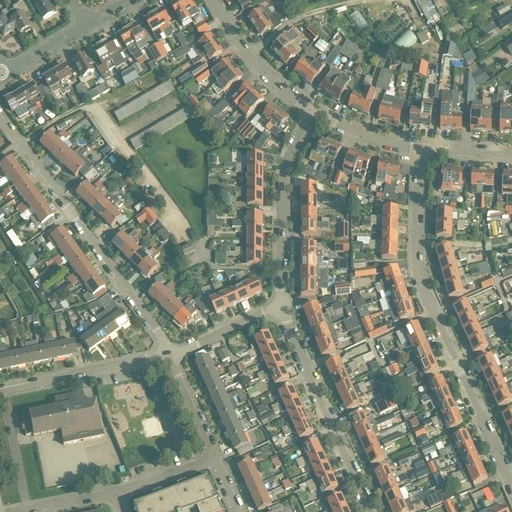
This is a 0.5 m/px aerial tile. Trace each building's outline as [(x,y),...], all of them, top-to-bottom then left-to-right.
[(40,0),(42,3),(35,7),(43,21),(56,13),(48,0),(40,0)] [(190,19),(178,0),(177,0),(172,0),(171,1),(171,3),(171,4),(170,5),(182,25),(190,20),(190,19)] [(190,0),(178,0),(190,19),(198,14),(190,0)] [(230,0),(232,2),(236,0),(238,0),(239,1),(237,3),(243,13),(252,7),(248,0),(242,0),(241,0),(230,0)] [(428,0),(427,0),(418,6),(429,26),(440,20),(428,0)] [(439,0),(432,0),(437,10),(443,7),(439,0)] [(14,10),(8,13),(8,14),(12,20),(11,20),(17,29),(20,34),(24,32),(25,32),(29,30),(29,28),(30,28),(26,21),(22,15),(24,14),(30,11),(24,1),(16,5),(13,7),(14,10)] [(507,5),(496,11),(500,17),(511,11),(507,5)] [(261,11),(249,20),(254,28),(272,15),(267,8),(263,10),(262,8),(260,9),(261,11)] [(272,15),(254,28),(260,36),(272,28),(274,30),(281,25),(280,22),(287,17),(282,9),(272,15)] [(173,33),(174,32),(162,10),(153,15),(164,33),(168,40),(172,38),(173,33)] [(511,11),(496,22),(502,31),(511,25),(511,11)] [(3,16),(0,17),(0,29),(4,36),(17,29),(11,20),(12,20),(8,14),(3,17),(3,16)] [(153,15),(144,20),(154,37),(158,43),(163,40),(160,36),(164,33),(153,15)] [(203,22),(195,27),(200,36),(208,31),(203,22)] [(129,29),(127,30),(139,51),(144,48),(146,50),(149,48),(145,40),(136,25),(135,26),(134,24),(132,24),(128,26),(128,28),(129,29)] [(309,27),(304,33),(313,42),(318,37),(309,27)] [(127,30),(118,35),(128,51),(129,51),(135,61),(143,57),(142,55),(139,51),(127,30)] [(275,47),(272,51),(279,58),(301,37),(294,30),(287,35),(284,32),(272,44),(275,47)] [(392,45),(403,56),(417,42),(407,31),(392,45)] [(423,31),(416,35),(422,45),(429,41),(423,31)] [(199,45),(192,49),(197,58),(217,44),(211,36),(199,44),(199,45)] [(301,37),(279,58),(286,65),(301,50),(298,46),(304,40),(301,37)] [(102,44),(101,45),(113,66),(115,69),(116,70),(123,65),(124,64),(122,61),(117,52),(110,40),(110,39),(108,40),(108,39),(106,38),(102,41),(102,42),(102,44)] [(184,39),(179,42),(183,48),(186,46),(188,45),(185,40),(184,39)] [(320,40),(315,47),(322,53),(327,46),(320,40)] [(94,49),(92,49),(93,50),(99,61),(100,63),(96,65),(105,80),(105,82),(111,78),(110,77),(109,72),(115,69),(113,66),(101,45),(100,45),(99,44),(97,43),(94,46),(93,47),(94,49)] [(161,44),(155,47),(162,60),(168,56),(161,44)] [(197,58),(191,61),(194,66),(207,57),(210,61),(223,53),(217,44),(197,58)] [(183,48),(168,57),(172,63),(190,52),(186,46),(183,48)] [(155,47),(148,51),(156,64),(162,60),(155,47)] [(334,51),(326,64),(330,67),(339,55),(334,51)] [(472,52),(463,57),(468,65),(473,62),(476,60),(472,52)] [(76,61),(74,62),(83,78),(94,72),(84,56),(82,57),(81,55),(75,59),(76,61)] [(339,55),(330,67),(335,70),(344,58),(339,55)] [(142,62),(145,68),(152,63),(148,58),(142,62)] [(304,61),(295,73),(303,79),(316,62),(312,59),(308,64),(304,61)] [(228,61),(212,74),(218,82),(235,69),(228,61)] [(317,61),(316,62),(303,79),(310,85),(325,67),(317,61)] [(402,61),(401,70),(413,73),(415,63),(402,61)] [(137,62),(131,66),(133,70),(136,75),(137,76),(143,72),(137,62)] [(413,73),(412,76),(425,78),(427,65),(415,63),(413,73)] [(196,69),(191,73),(194,78),(199,74),(208,69),(204,64),(196,69)] [(65,67),(54,73),(66,94),(70,92),(67,86),(65,82),(71,78),(65,67)] [(235,69),(218,82),(217,84),(224,92),(242,77),(235,69)] [(133,70),(120,77),(123,82),(126,87),(139,80),(138,79),(137,76),(136,75),(133,70)] [(382,70),(376,89),(381,91),(387,72),(382,70)] [(206,71),(195,79),(199,85),(210,77),(206,71)] [(479,71),(471,75),(478,88),(486,84),(479,71)] [(387,72),(381,91),(388,93),(394,74),(387,72)] [(46,84),(42,87),(48,97),(53,94),(53,95),(54,96),(60,92),(62,96),(63,98),(67,95),(66,94),(54,73),(49,76),(48,73),(43,77),(44,79),(43,79),(46,84)] [(332,73),(320,92),(329,97),(340,78),(332,73)] [(340,78),(329,97),(338,102),(347,87),(351,90),(356,78),(351,75),(349,80),(342,76),(340,78)] [(354,94),(349,108),(358,111),(367,90),(371,79),(366,77),(359,95),(354,94)] [(174,91),(169,81),(163,84),(169,94),(174,91)] [(90,99),(81,85),(80,83),(74,87),(84,102),(90,99)] [(90,99),(90,98),(92,101),(95,100),(110,91),(110,90),(106,84),(88,95),(90,99)] [(169,94),(163,84),(158,87),(163,97),(169,94)] [(33,85),(22,92),(34,113),(38,111),(36,106),(43,102),(42,101),(48,97),(42,87),(36,90),(33,85)] [(249,85),(231,103),(239,110),(256,92),(249,85)] [(163,97),(158,87),(152,91),(158,100),(163,97)] [(367,90),(358,111),(367,115),(376,94),(367,90)] [(13,96),(7,99),(14,111),(16,110),(20,117),(29,112),(31,115),(34,113),(22,92),(20,93),(19,92),(17,91),(16,91),(14,92),(13,94),(13,96)] [(158,100),(152,91),(151,91),(147,94),(153,104),(158,100)] [(256,92),(239,110),(247,118),(254,111),(254,110),(264,99),(256,92)] [(441,115),(441,130),(451,130),(453,95),(453,93),(443,93),(442,115),(441,115)] [(153,104),(147,94),(141,97),(147,107),(153,104)] [(423,104),(420,128),(430,129),(433,107),(428,107),(429,104),(430,95),(424,94),(423,104)] [(453,95),(451,130),(461,131),(462,116),(461,116),(461,109),(457,109),(457,106),(459,106),(459,96),(453,95)] [(382,105),(379,119),(389,122),(394,99),(384,96),(382,105)] [(147,107),(141,97),(136,100),(142,110),(147,107)] [(394,99),(389,122),(398,124),(402,109),(403,101),(394,99)] [(142,110),(136,100),(131,103),(136,113),(142,110)] [(196,100),(192,104),(196,108),(195,109),(204,119),(213,111),(214,110),(205,100),(200,105),(196,100)] [(214,110),(213,111),(218,116),(229,106),(224,100),(214,109),(214,110)] [(483,100),(482,111),(481,132),(491,133),(492,110),(496,110),(497,100),(483,100)] [(136,113),(131,103),(125,107),(131,117),(136,113)] [(412,111),(410,126),(420,128),(423,104),(413,103),(412,111)] [(501,118),(500,133),(510,134),(511,104),(504,104),(504,109),(505,109),(504,112),(502,112),(501,118)] [(71,115),(79,110),(76,105),(68,110),(71,115)] [(196,115),(190,106),(184,109),(190,119),(196,115)] [(272,106),(258,124),(266,130),(280,112),(272,106)] [(131,117),(125,107),(120,110),(125,120),(131,117)] [(52,121),(60,119),(56,108),(48,111),(52,121)] [(190,119),(184,109),(179,112),(184,122),(190,119)] [(120,110),(114,113),(120,123),(125,120),(120,110)] [(472,110),(471,131),(475,132),(475,134),(476,135),(479,135),(480,134),(480,132),(481,132),(482,111),(472,110)] [(184,122),(179,112),(173,116),(179,125),(184,122)] [(280,112),(266,130),(259,139),(264,143),(270,133),(277,138),(281,132),(284,133),(288,128),(287,125),(284,123),(288,118),(280,112)] [(179,125),(173,116),(168,119),(173,128),(179,125)] [(173,128),(168,119),(162,122),(168,132),(173,128)] [(240,135),(249,124),(244,120),(232,134),(236,137),(239,134),(240,135)] [(64,121),(55,126),(58,132),(67,127),(64,121)] [(168,132),(162,122),(157,125),(163,135),(168,132)] [(255,129),(250,125),(249,124),(240,135),(246,140),(255,129)] [(163,135),(157,125),(152,128),(157,138),(163,135)] [(157,138),(152,128),(146,132),(152,141),(157,138)] [(50,134),(40,144),(48,153),(59,142),(62,138),(65,142),(70,137),(63,130),(55,139),(50,134)] [(152,141),(146,132),(141,135),(146,144),(152,141)] [(98,145),(109,138),(105,133),(95,139),(98,145)] [(146,144),(141,135),(135,138),(141,148),(146,144)] [(135,138),(130,141),(136,151),(141,148),(135,138)] [(311,157),(310,161),(316,163),(315,164),(322,167),(323,165),(332,144),(323,140),(320,146),(317,145),(315,148),(314,147),(310,157),(311,157)] [(59,142),(48,153),(57,161),(68,150),(59,142)] [(332,144),(323,165),(332,169),(341,148),(332,144)] [(68,150),(57,161),(66,170),(76,159),(68,150)] [(79,156),(76,159),(66,170),(75,178),(79,174),(84,178),(93,168),(83,158),(87,154),(84,151),(79,156)] [(350,152),(343,173),(348,175),(353,177),(360,155),(350,152)] [(360,155),(353,177),(352,179),(362,183),(363,180),(366,173),(370,158),(360,155)] [(248,156),(248,169),(263,169),(263,157),(248,156)] [(1,160),(0,160),(0,169),(5,177),(17,168),(10,159),(4,163),(1,160)] [(378,176),(376,183),(386,185),(390,163),(389,163),(389,161),(385,160),(384,162),(380,161),(377,176),(378,176)] [(384,195),(382,200),(388,201),(397,203),(399,196),(394,195),(400,165),(390,163),(386,185),(384,195)] [(17,168),(5,177),(12,187),(24,178),(17,168)] [(308,168),(305,174),(316,180),(319,174),(308,168)] [(248,169),(248,181),(263,182),(263,169),(248,169)] [(93,170),(84,178),(88,183),(98,175),(93,170)] [(439,184),(439,192),(451,193),(452,170),(442,170),(442,184),(439,184)] [(452,170),(451,193),(461,194),(463,171),(452,170)] [(326,185),(331,188),(337,173),(331,171),(326,185)] [(482,187),(483,172),(472,171),(471,194),(477,194),(477,187),(482,187)] [(483,172),(482,187),(482,195),(493,195),(494,173),(483,172)] [(338,189),(341,183),(343,175),(337,173),(331,188),(338,189)] [(511,206),(511,173),(504,173),(503,196),(508,196),(507,207),(511,206)] [(12,187),(9,189),(4,193),(6,196),(11,193),(12,194),(15,191),(19,197),(31,188),(24,178),(12,187)] [(86,184),(76,195),(85,203),(103,185),(108,179),(102,184),(100,183),(99,182),(92,190),(86,184)] [(103,185),(85,203),(94,212),(104,201),(112,193),(106,187),(111,182),(108,179),(103,185)] [(135,189),(129,180),(124,184),(130,193),(135,189)] [(248,181),(248,194),(263,194),(263,182),(248,181)] [(302,186),(302,199),(317,199),(317,187),(302,186)] [(350,186),(348,192),(355,194),(357,194),(359,189),(350,186)] [(31,188),(19,197),(26,206),(38,198),(31,188)] [(236,194),(236,198),(242,198),(242,200),(248,200),(248,207),(263,207),(263,194),(248,194),(242,194),(236,194)] [(23,209),(18,213),(20,216),(29,210),(33,216),(45,208),(38,198),(26,206),(23,209)] [(104,201),(94,212),(102,220),(120,202),(117,199),(109,206),(104,201)] [(302,199),(302,212),(317,212),(317,199),(302,199)] [(439,199),(438,207),(451,208),(451,203),(451,200),(439,199)] [(120,202),(102,220),(111,228),(121,218),(116,212),(123,205),(120,202)] [(137,213),(146,207),(143,203),(134,209),(137,213)] [(153,225),(161,220),(152,207),(138,217),(142,223),(148,219),(153,225)] [(45,208),(33,216),(29,219),(37,229),(39,228),(42,232),(55,224),(51,219),(52,217),(45,208)] [(371,217),(371,221),(398,222),(399,210),(384,209),(383,216),(378,215),(378,218),(371,217)] [(302,212),(302,224),(316,224),(317,212),(302,212)] [(438,212),(437,225),(452,226),(453,213),(438,212)] [(235,222),(235,226),(236,226),(236,228),(242,229),(242,226),(248,226),(248,229),(262,229),(262,216),(248,216),(248,222),(235,222)] [(371,221),(371,225),(377,225),(383,225),(383,234),(397,235),(398,222),(371,221)] [(152,231),(156,236),(158,234),(164,229),(160,224),(152,231)] [(302,224),(302,237),(316,237),(316,230),(321,230),(321,224),(316,224),(302,224)] [(500,224),(487,226),(489,240),(502,238),(500,224)] [(437,225),(437,238),(451,239),(452,226),(437,225)] [(56,226),(44,235),(48,241),(47,241),(50,245),(53,250),(56,248),(69,240),(61,230),(60,231),(56,226)] [(248,229),(247,241),(262,241),(262,229),(248,229)] [(9,231),(3,235),(14,251),(20,247),(9,231)] [(363,242),(363,246),(397,247),(397,235),(383,234),(382,240),(376,240),(376,242),(363,242)] [(122,235),(112,245),(121,254),(131,243),(122,235)] [(139,235),(134,240),(131,243),(121,254),(130,262),(140,251),(134,246),(142,238),(139,235)] [(141,244),(144,247),(149,242),(146,239),(141,244)] [(57,256),(52,260),(55,264),(76,250),(69,240),(56,248),(63,257),(59,260),(57,256)] [(247,253),(247,254),(262,254),(262,241),(247,241),(247,253)] [(334,243),(334,252),(348,252),(348,243),(334,243)] [(493,243),(493,252),(501,252),(501,243),(493,243)] [(191,245),(181,250),(184,256),(194,251),(191,245)] [(301,259),(316,259),(322,259),(328,259),(328,255),(322,255),(322,253),(316,252),(316,246),(301,246),(301,247),(299,247),(299,252),(301,252),(301,259)] [(363,246),(363,250),(376,250),(376,253),(382,253),(382,259),(396,260),(397,247),(363,246)] [(451,247),(436,250),(440,263),(454,259),(451,247)] [(76,250),(55,264),(57,267),(61,264),(62,266),(67,263),(71,268),(83,260),(76,250)] [(140,251),(130,262),(138,270),(149,260),(140,251)] [(226,253),(226,257),(241,257),(241,259),(247,259),(247,266),(262,266),(262,254),(247,254),(247,253),(242,253),(235,253),(226,253)] [(226,254),(215,254),(215,264),(220,266),(225,266),(225,260),(226,260),(226,254)] [(301,259),(301,271),(316,271),(316,259),(301,259)] [(454,259),(440,263),(443,275),(457,271),(454,259)] [(83,260),(71,268),(77,276),(73,279),(75,280),(90,270),(83,260)] [(149,260),(138,270),(147,279),(157,268),(149,260)] [(366,260),(352,261),(353,269),(366,268),(366,260)] [(457,271),(443,275),(446,287),(460,283),(466,281),(480,277),(490,275),(487,263),(475,266),(477,273),(471,275),(471,276),(465,278),(463,270),(457,271)] [(511,266),(501,271),(503,278),(511,273),(511,266)] [(375,268),(354,271),(354,273),(355,279),(376,276),(375,268)] [(381,284),(375,286),(377,290),(383,288),(388,286),(402,281),(398,269),(384,274),(386,280),(380,282),(381,284)] [(29,273),(33,280),(38,277),(34,270),(29,273)] [(90,270),(75,280),(77,284),(81,282),(85,288),(97,280),(90,270)] [(301,271),(301,283),(328,283),(328,279),(322,279),(322,271),(316,271),(301,271)] [(238,288),(233,291),(239,304),(250,299),(244,285),(244,286),(241,281),(245,279),(242,272),(233,272),(237,281),(235,282),(238,288)] [(70,276),(66,280),(69,284),(71,287),(76,283),(70,276)] [(491,278),(480,283),(483,290),(494,285),(491,278)] [(97,280),(85,288),(91,297),(87,301),(89,304),(95,301),(105,294),(102,290),(104,289),(97,280)] [(256,280),(244,285),(250,299),(262,294),(256,280)] [(402,281),(388,286),(392,297),(406,293),(402,281)] [(39,282),(34,285),(38,291),(43,287),(39,282)] [(301,283),(301,296),(316,296),(316,290),(328,290),(328,283),(301,283)] [(460,283),(446,287),(449,299),(464,295),(460,283)] [(69,284),(63,289),(67,294),(73,289),(71,287),(69,284)] [(159,285),(148,295),(157,304),(167,293),(159,285)] [(350,286),(336,287),(337,296),(350,294),(350,286)] [(485,305),(503,298),(500,289),(482,296),(485,305)] [(233,291),(222,296),(228,309),(239,304),(233,291)] [(167,293),(157,304),(166,312),(176,302),(167,293)] [(394,305),(383,309),(384,312),(410,304),(406,293),(392,297),(394,305)] [(360,300),(358,294),(351,296),(353,302),(360,300)] [(65,295),(59,300),(63,304),(69,299),(65,295)] [(107,296),(98,303),(103,310),(99,313),(103,319),(111,313),(107,308),(113,303),(107,296)] [(222,296),(210,301),(216,315),(228,309),(222,296)] [(193,301),(195,305),(198,311),(204,307),(199,298),(193,301)] [(176,302),(166,312),(175,321),(185,310),(176,302)] [(332,309),(326,311),(327,315),(343,309),(341,303),(331,307),(332,309)] [(467,303),(453,309),(459,320),(472,314),(477,312),(483,309),(482,306),(476,308),(475,306),(470,308),(467,303)] [(410,304),(384,312),(385,316),(391,314),(392,317),(398,315),(400,321),(414,316),(410,304)] [(317,305),(304,310),(308,322),(322,317),(317,305)] [(343,309),(327,315),(329,319),(335,316),(336,319),(346,315),(343,309)] [(185,310),(175,321),(184,329),(194,318),(185,310)] [(119,312),(110,319),(118,331),(128,324),(119,312)] [(368,312),(359,315),(361,321),(369,318),(370,318),(368,312)] [(472,314),(459,320),(464,332),(477,326),(472,314)] [(322,317),(308,322),(313,334),(326,328),(322,317)] [(356,317),(349,319),(353,329),(359,327),(356,317)] [(110,319),(100,326),(108,338),(118,331),(110,319)] [(80,321),(77,324),(83,332),(90,327),(86,321),(83,324),(80,321)] [(367,322),(363,324),(370,339),(387,332),(384,325),(371,331),(370,327),(369,327),(367,322)] [(418,325),(404,331),(409,342),(423,336),(418,325)] [(100,326),(90,333),(98,345),(108,338),(100,326)] [(477,326),(464,332),(469,343),(482,337),(487,335),(493,332),(492,328),(481,333),(477,326)] [(353,329),(349,331),(355,344),(365,340),(359,327),(353,329)] [(326,328),(313,334),(317,345),(342,335),(341,332),(335,334),(334,331),(328,334),(326,328)] [(90,333),(80,340),(89,352),(98,345),(90,333)] [(268,334),(255,340),(260,352),(273,346),(268,334)] [(50,335),(47,336),(52,361),(64,359),(61,344),(55,345),(54,340),(51,341),(50,335)] [(342,335),(317,345),(322,357),(335,352),(333,346),(336,345),(337,347),(340,346),(338,341),(343,339),(342,335)] [(44,348),(37,349),(40,364),(52,361),(47,336),(42,337),(44,348)] [(423,336),(409,342),(404,345),(398,347),(400,351),(405,348),(406,349),(411,347),(414,354),(428,347),(423,336)] [(387,341),(390,348),(401,344),(397,337),(387,341)] [(482,337),(469,343),(474,355),(487,348),(482,337)] [(73,342),(61,344),(64,359),(76,356),(75,350),(81,349),(80,345),(74,346),(73,342)] [(368,344),(359,348),(363,357),(365,363),(375,359),(368,344)] [(4,345),(0,345),(0,346),(1,352),(2,357),(5,371),(17,369),(14,354),(6,356),(4,345)] [(273,346),(260,352),(265,363),(278,357),(273,346)] [(412,363),(406,365),(408,370),(433,359),(428,347),(414,354),(417,359),(411,361),(412,363)] [(37,349),(25,352),(29,366),(40,364),(37,349)] [(225,350),(218,353),(222,363),(230,360),(225,350)] [(25,352),(14,354),(17,369),(29,366),(25,352)] [(398,352),(387,357),(390,365),(401,359),(398,352)] [(208,357),(195,363),(200,374),(213,368),(208,357)] [(278,357),(265,363),(270,374),(283,368),(278,357)] [(354,363),(347,365),(349,370),(356,367),(365,363),(363,357),(362,357),(353,361),(354,363)] [(492,357),(478,363),(483,375),(497,368),(492,357)] [(433,359),(408,370),(405,371),(407,377),(418,373),(420,378),(425,376),(438,370),(433,359)] [(339,360),(326,366),(332,378),(345,372),(339,360)] [(511,361),(508,363),(502,366),(503,370),(509,367),(510,369),(511,368),(511,361)] [(241,363),(236,365),(240,373),(244,371),(241,363)] [(373,372),(379,370),(376,363),(370,366),(373,372)] [(401,374),(400,373),(397,365),(381,372),(385,380),(387,380),(399,374),(401,374)] [(234,367),(228,370),(231,378),(237,375),(234,367)] [(345,372),(332,378),(337,389),(350,383),(347,378),(358,373),(356,367),(349,370),(345,372)] [(213,368),(200,374),(205,385),(218,379),(213,368)] [(283,368),(270,374),(265,377),(259,379),(261,383),(266,380),(267,382),(273,380),(275,386),(289,380),(283,368)] [(497,368),(483,375),(488,386),(502,380),(497,368)] [(403,382),(399,374),(387,380),(394,395),(412,387),(409,379),(403,382)] [(218,379),(205,385),(210,396),(223,390),(218,379)] [(427,395),(421,398),(423,401),(447,390),(442,379),(428,385),(429,385),(423,388),(427,395)] [(502,380),(488,386),(493,397),(511,388),(511,384),(505,387),(502,380)] [(350,383),(337,389),(342,400),(375,385),(373,381),(364,385),(363,383),(352,388),(350,383)] [(375,385),(342,400),(347,412),(360,406),(357,401),(364,398),(363,395),(367,393),(368,396),(377,391),(375,385)] [(293,388),(279,394),(285,406),(298,400),(293,388)] [(412,388),(394,395),(398,403),(416,395),(412,388)] [(511,388),(493,397),(499,409),(511,402),(510,397),(511,395),(511,388)] [(223,390),(210,396),(215,407),(228,401),(223,390)] [(242,390),(236,393),(241,405),(248,403),(242,390)] [(447,390),(423,401),(424,405),(435,400),(439,408),(452,402),(447,390)] [(22,425),(21,425),(21,426),(23,425),(24,431),(22,431),(24,431),(25,437),(32,436),(33,438),(34,437),(33,436),(39,435),(40,436),(41,436),(40,434),(46,433),(47,435),(48,434),(47,433),(53,432),(54,433),(55,433),(54,431),(59,430),(60,432),(62,440),(63,446),(102,438),(101,432),(98,422),(99,422),(95,402),(76,406),(74,396),(53,400),(55,409),(55,411),(50,412),(50,411),(49,411),(49,412),(43,414),(43,412),(42,412),(42,414),(36,415),(36,414),(35,414),(35,415),(29,417),(29,415),(28,415),(28,417),(21,419),(22,425)] [(376,405),(380,415),(398,407),(394,397),(376,405)] [(298,400),(285,406),(279,409),(274,411),(275,415),(281,412),(282,414),(287,412),(290,417),(303,411),(298,400)] [(228,401),(215,407),(220,418),(233,412),(228,401)] [(437,418),(431,420),(433,424),(457,413),(452,402),(439,408),(441,413),(436,415),(437,418)] [(252,411),(246,414),(250,422),(256,420),(252,411)] [(288,427),(282,430),(284,433),(308,422),(303,411),(290,417),(292,423),(287,425),(288,427)] [(233,412),(220,418),(225,429),(238,423),(233,412)] [(511,412),(502,417),(508,429),(511,426),(511,412)] [(457,413),(433,424),(435,428),(440,425),(441,427),(446,425),(449,431),(463,425),(457,413)] [(260,417),(262,422),(268,419),(266,414),(260,417)] [(364,414),(351,420),(356,432),(386,418),(384,415),(372,420),(372,418),(366,420),(364,414)] [(386,418),(356,432),(361,443),(374,437),(380,435),(377,428),(391,421),(389,417),(386,419),(386,418)] [(414,421),(414,420),(409,422),(412,429),(417,427),(416,426),(419,425),(416,420),(414,421)] [(308,422),(284,433),(285,437),(291,434),(292,436),(297,433),(300,440),(313,434),(308,422)] [(238,423),(225,429),(230,440),(243,434),(238,423)] [(422,429),(414,433),(417,438),(425,434),(422,429)] [(455,445),(440,452),(443,458),(447,456),(453,453),(458,451),(472,445),(466,433),(453,439),(455,445)] [(243,434),(230,440),(235,451),(237,451),(239,456),(253,450),(250,444),(248,445),(243,434)] [(263,445),(269,440),(264,435),(259,440),(263,445)] [(374,437),(361,443),(366,455),(379,449),(374,437)] [(382,442),(384,446),(390,444),(395,442),(393,437),(382,442)] [(300,457),(301,459),(302,459),(303,462),(322,454),(317,442),(304,448),(306,454),(300,457)] [(392,447),(390,444),(384,446),(385,450),(386,450),(388,453),(389,452),(392,458),(400,455),(397,448),(392,450),(391,448),(392,447)] [(433,445),(421,450),(424,456),(435,451),(433,445)] [(472,445),(458,451),(453,453),(455,457),(458,464),(477,456),(472,445)] [(379,449),(366,455),(371,466),(384,460),(379,449)] [(252,455),(255,461),(265,456),(262,450),(252,455)] [(408,456),(397,461),(401,468),(416,461),(420,469),(418,469),(422,478),(429,475),(419,453),(418,454),(417,452),(409,456),(408,456)] [(322,454),(303,462),(305,466),(310,464),(314,471),(327,465),(322,454)] [(276,456),(270,459),(275,469),(282,466),(276,456)] [(462,472),(456,475),(457,478),(482,467),(477,456),(458,464),(462,472)] [(252,462),(238,468),(243,479),(257,473),(252,462)] [(437,474),(432,463),(428,465),(433,476),(437,474)] [(327,465),(314,471),(319,483),(332,477),(327,465)] [(482,467),(457,478),(460,484),(471,479),(473,485),(487,479),(482,467)] [(388,468),(375,474),(380,486),(404,475),(403,472),(397,474),(396,472),(391,474),(388,468)] [(257,473),(243,479),(248,490),(262,484),(257,473)] [(407,474),(404,475),(380,486),(385,497),(398,491),(396,486),(410,479),(407,474)] [(440,476),(439,474),(437,474),(433,476),(438,488),(444,485),(440,476)] [(285,476),(279,478),(288,496),(294,494),(285,476)] [(178,488),(162,494),(163,496),(155,500),(154,497),(134,505),(136,511),(223,511),(218,501),(221,499),(218,494),(215,495),(207,477),(187,485),(188,487),(179,490),(178,488)] [(332,477),(319,483),(324,494),(337,488),(332,477)] [(262,484),(248,490),(253,501),(267,495),(262,484)] [(398,491),(385,497),(390,508),(423,494),(423,493),(422,494),(420,490),(413,494),(413,493),(402,499),(398,491)] [(488,490),(484,493),(491,508),(494,506),(492,501),(493,500),(488,490)] [(452,491),(440,496),(443,502),(455,497),(452,491)] [(492,511),(491,508),(484,493),(483,492),(472,497),(474,503),(481,499),(484,505),(487,510),(482,511),(492,511)] [(438,493),(426,499),(430,509),(443,503),(438,493)] [(423,494),(390,508),(391,511),(407,511),(406,508),(412,506),(411,504),(419,500),(420,500),(425,498),(423,494)] [(267,495),(253,501),(258,511),(272,506),(267,495)] [(325,511),(337,511),(346,508),(341,497),(328,503),(331,508),(325,511)] [(293,510),(298,507),(295,501),(290,505),(293,510)] [(454,511),(449,501),(443,504),(446,511),(454,511)]
